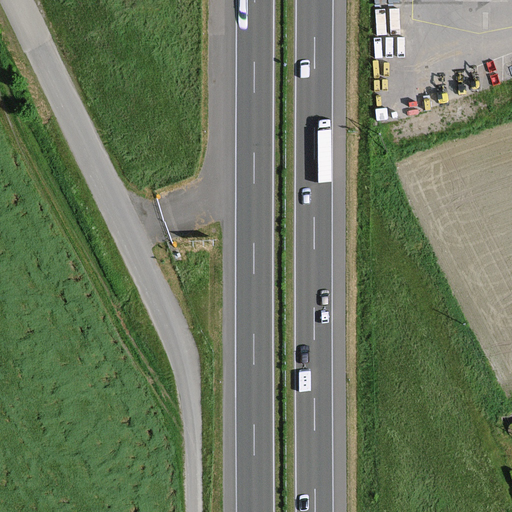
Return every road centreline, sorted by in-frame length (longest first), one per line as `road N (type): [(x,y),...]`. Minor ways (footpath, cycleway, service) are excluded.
road 1 (unclassified): [(194,511),(187,367),(17,0)]
road 2 (motorway): [(255,0),(254,511)]
road 3 (motorway): [(315,511),(316,0)]
